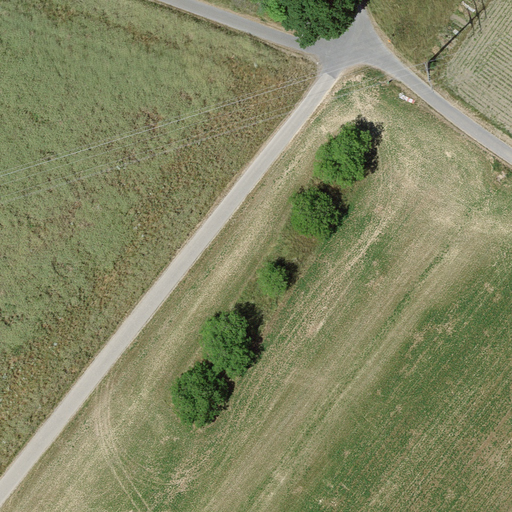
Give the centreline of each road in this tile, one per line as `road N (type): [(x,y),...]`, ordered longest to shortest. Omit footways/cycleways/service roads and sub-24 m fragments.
road 1 (track): [(0,491),(337,51)]
road 2 (track): [(337,51),(399,71),(511,157)]
road 3 (track): [(166,0),(287,43),(337,51)]
